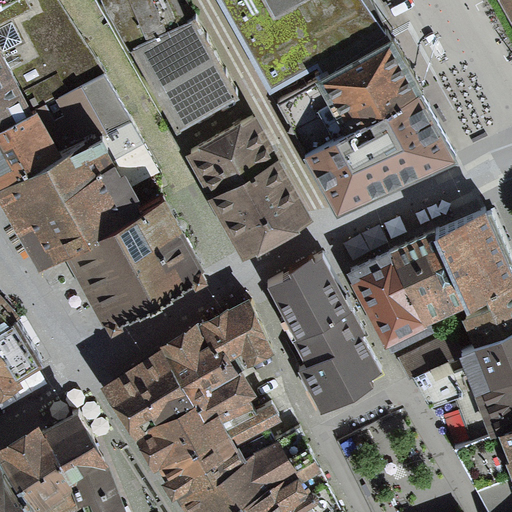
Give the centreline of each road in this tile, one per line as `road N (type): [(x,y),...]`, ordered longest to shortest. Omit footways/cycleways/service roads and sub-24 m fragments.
road 1 (residential): [(241,270),(81,0)]
road 2 (residential): [(333,225),(206,0)]
road 3 (residential): [(241,270),(76,369)]
road 4 (residential): [(511,163),(333,225)]
road 5 (residential): [(76,369),(0,244)]
